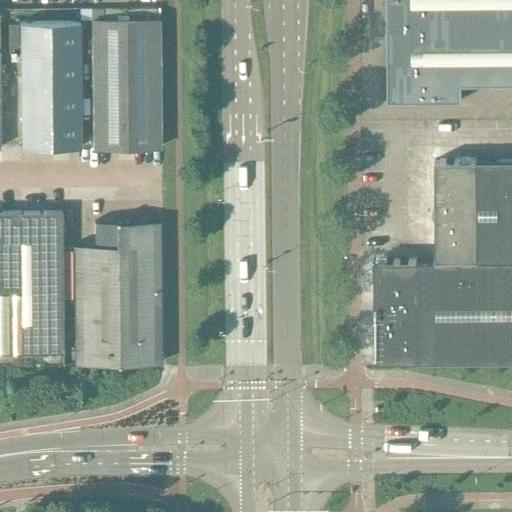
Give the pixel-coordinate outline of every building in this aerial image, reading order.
[(511,82),(511,0),(387,0),(388,46),(393,46),(394,100),(461,99),(461,83),(511,82)] [(160,146),(159,18),(92,18),(93,146),(160,146)] [(81,146),(80,21),(7,21),(7,47),(20,47),(21,146),(81,146)] [(511,358),(511,157),(435,159),(436,258),(374,259),(375,359),(511,358)] [(0,351),(62,351),(61,210),(0,210),(0,351)] [(160,361),(159,219),(131,219),(131,217),(116,217),(116,220),(95,220),(95,243),(74,243),(75,362),(160,361)]
